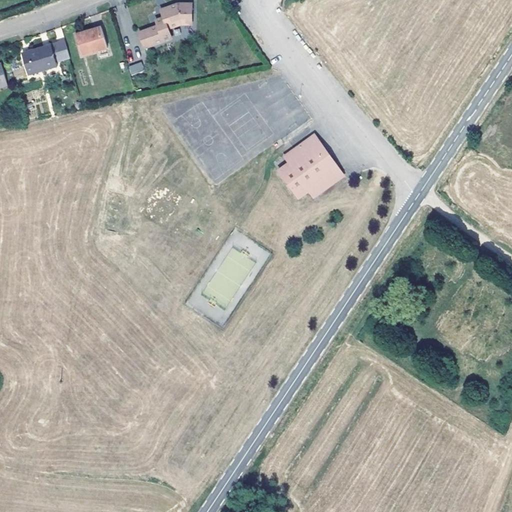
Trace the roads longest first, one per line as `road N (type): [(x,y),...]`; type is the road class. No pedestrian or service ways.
road 1 (secondary): [(417,196),(208,511)]
road 2 (residential): [(417,196),(254,0)]
road 3 (secondary): [(511,56),(417,196)]
